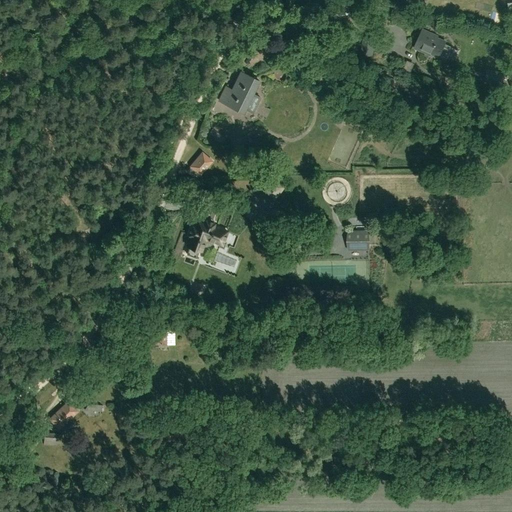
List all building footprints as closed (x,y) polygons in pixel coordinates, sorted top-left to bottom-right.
[(500,28),(504,14),(499,13),(495,26),(500,28)] [(452,47),(445,44),(446,42),(432,36),(433,33),(424,29),(416,46),(440,57),(440,55),(447,58),(452,47)] [(360,54),(372,56),(375,39),(363,37),(360,54)] [(487,69),(484,83),(501,86),(502,86),(502,85),(504,72),(487,69)] [(258,80),(257,77),(256,77),(255,76),(253,77),(241,72),(232,90),(226,87),(219,100),(243,112),(245,108),(252,112),(260,97),(252,93),(254,89),(257,89),(259,81),(258,80)] [(373,101),(377,90),(365,85),(361,96),(373,101)] [(342,130),(350,126),(346,119),(338,123),(342,130)] [(202,153),(187,171),(192,176),(201,176),(201,173),(211,161),(202,153)] [(275,199),(282,188),(280,179),(272,179),(263,190),(275,199)] [(340,204),(348,200),(345,194),(337,199),(340,204)] [(201,251),(205,239),(208,239),(222,244),(227,230),(214,225),(214,223),(206,220),(205,222),(197,219),(195,227),(192,226),(189,235),(191,236),(187,246),(190,247),(187,254),(196,257),(199,250),(201,251)] [(347,251),(369,250),(368,230),(347,230),(347,251)] [(220,275),(240,281),(245,266),(233,262),(234,258),(226,255),(220,275)] [(148,343),(165,343),(165,331),(148,332),(148,343)] [(123,352),(136,352),(136,341),(123,341),(123,352)] [(75,414),(79,410),(68,400),(65,403),(66,403),(50,418),(58,428),(62,424),(65,426),(68,426),(72,423),(72,420),(70,417),(74,413),(75,414)] [(57,445),(58,433),(43,432),(43,444),(57,445)]
